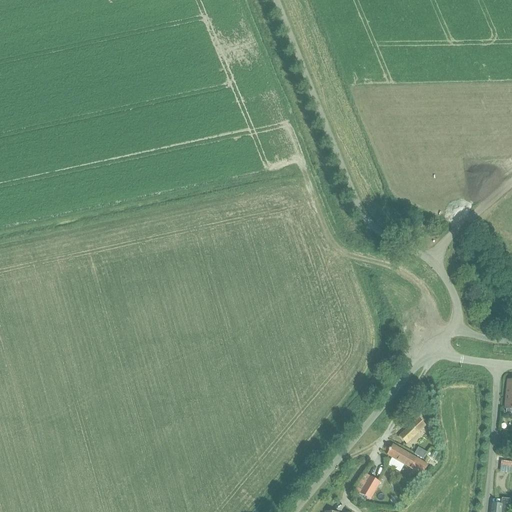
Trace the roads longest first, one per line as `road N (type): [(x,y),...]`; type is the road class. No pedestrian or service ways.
road 1 (tertiary): [(441,349),(459,318),(448,283),(430,260),(368,223),(278,0)]
road 2 (track): [(454,330),(440,324),(407,273),(343,253),(308,173)]
road 3 (unclassified): [(295,511),(404,378),(441,349)]
road 4 (track): [(357,511),(347,493),(441,349)]
road 5 (residential): [(484,511),(500,365)]
